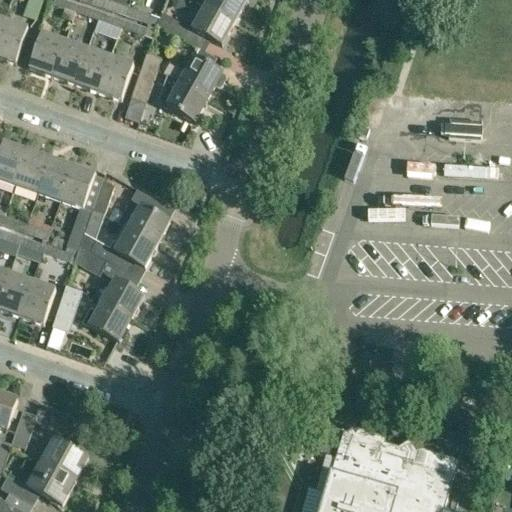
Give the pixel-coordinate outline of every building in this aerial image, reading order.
[(13,0),(14,1),(40,10),(43,4),(42,4),(43,0),(13,0)] [(75,15),(78,7),(59,0),(55,0),(53,8),(75,15)] [(80,0),(80,3),(103,11),(106,0),(80,0)] [(130,3),(120,0),(106,0),(103,11),(126,19),(129,10),(127,10),(130,3)] [(211,0),(207,10),(236,25),(248,2),(244,0),(211,0)] [(78,7),(75,15),(98,23),(101,15),(78,7)] [(151,18),(129,10),(126,19),(148,27),(151,18)] [(236,25),(207,10),(194,33),(223,49),(236,25)] [(101,15),(98,23),(100,24),(97,31),(119,38),(122,31),(121,31),(124,23),(101,15)] [(164,15),(160,21),(158,26),(159,27),(184,41),(191,30),(164,15)] [(147,31),(124,23),(121,31),(122,31),(144,39),(147,31)] [(28,32),(5,24),(0,37),(0,61),(16,67),(17,66),(16,66),(28,32)] [(53,79),(65,44),(42,36),(30,70),(29,71),(53,79)] [(65,44),(53,79),(76,87),(88,52),(65,44)] [(88,52),(76,87),(99,95),(111,60),(88,52)] [(142,71),(157,76),(162,61),(147,56),(142,71)] [(134,68),(111,60),(99,95),(122,103),(123,102),(122,102),(134,68)] [(171,80),(209,101),(215,89),(219,91),(222,90),(226,83),(225,80),(222,78),(222,77),(194,61),(186,75),(169,65),(163,76),(170,80),(171,80)] [(157,76),(142,71),(132,101),(146,106),(157,76)] [(171,80),(170,80),(164,91),(173,96),(165,109),(195,126),(209,101),(171,80)] [(511,122),(511,101),(479,102),(479,122),(511,122)] [(0,183),(15,189),(27,154),(3,145),(3,146),(4,147),(0,158),(0,183)] [(50,162),(27,154),(15,189),(38,197),(50,162)] [(72,169),(50,162),(38,197),(60,205),(72,169)] [(96,178),(72,169),(60,205),(83,213),(95,179),(96,179),(96,178)] [(100,189),(92,212),(106,217),(115,190),(101,186),(100,189)] [(128,233),(158,249),(171,225),(141,209),(128,233)] [(28,227),(25,236),(47,243),(52,229),(37,224),(36,219),(31,217),(28,227)] [(5,219),(3,228),(25,236),(28,227),(5,219)] [(67,249),(77,253),(78,254),(80,249),(84,238),(85,234),(76,231),(73,233),(67,249)] [(23,240),(1,232),(0,233),(0,250),(17,257),(20,249),(23,240)] [(158,249),(128,233),(116,256),(146,272),(158,249)] [(112,254),(84,238),(80,249),(107,264),(112,254)] [(23,240),(20,249),(43,256),(46,248),(23,240)] [(77,258),(46,248),(43,256),(52,259),(49,268),(71,275),(76,262),(77,258)] [(80,249),(78,254),(77,258),(76,262),(100,275),(98,279),(113,288),(103,307),(132,323),(145,300),(119,285),(125,274),(107,264),(80,249)] [(0,273),(0,307),(10,277),(0,273)] [(33,285),(10,277),(0,307),(0,313),(21,320),(33,285)] [(56,293),(33,285),(21,320),(44,328),(44,327),(56,293)] [(53,323),(67,327),(76,300),(63,295),(53,323)] [(132,323),(103,307),(90,330),(119,346),(132,323)] [(0,395),(0,429),(8,432),(18,402),(0,395)] [(37,419),(23,414),(12,447),(26,452),(37,419)] [(350,436),(348,436),(343,434),(337,454),(325,497),(320,511),(443,511),(454,476),(458,464),(465,440),(430,430),(426,442),(419,440),(411,445),(410,444),(400,449),(399,450),(385,446),(384,446),(385,441),(351,431),(350,436)] [(53,443),(41,466),(76,486),(89,463),(53,443)] [(76,486),(41,466),(28,489),(9,479),(2,492),(11,497),(6,505),(17,511),(29,511),(32,509),(34,510),(41,496),(64,509),(76,486)] [(0,501),(0,511),(17,511),(6,505),(0,501)]
